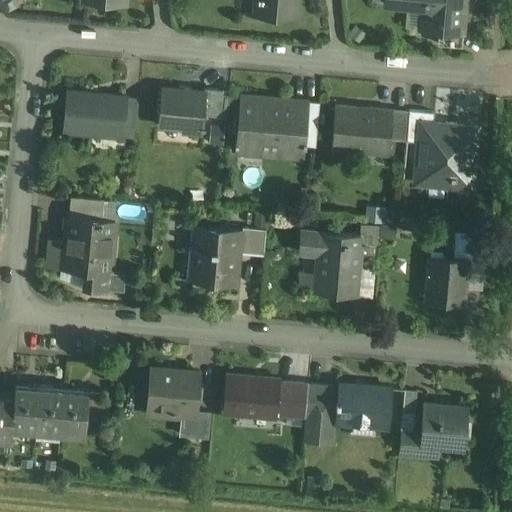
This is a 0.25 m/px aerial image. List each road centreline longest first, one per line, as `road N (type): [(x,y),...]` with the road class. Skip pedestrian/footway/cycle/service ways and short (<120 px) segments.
road 1 (residential): [(29,32),(13,303),(511,355)]
road 2 (residential): [(339,63),(511,81)]
road 3 (residential): [(168,46),(339,63)]
road 4 (residential): [(29,32),(168,46)]
